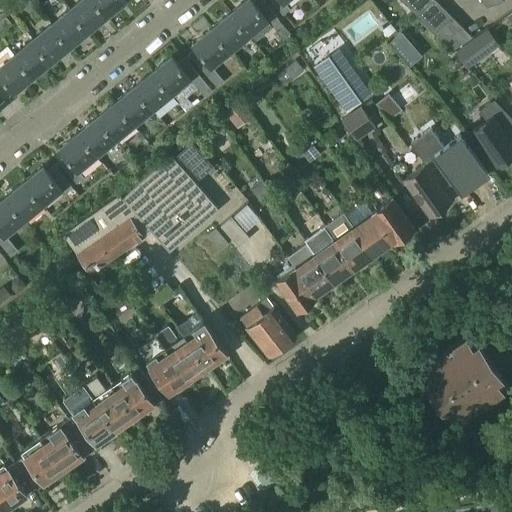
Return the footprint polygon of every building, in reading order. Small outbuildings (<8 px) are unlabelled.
[(15,0),(12,2),(15,6),(19,11),(32,0),(15,0)] [(96,0),(75,0),(69,5),(88,29),(107,13),(96,0)] [(96,0),(107,13),(123,0),(96,0)] [(243,0),(231,10),(250,32),(256,40),(273,26),(285,40),(292,34),(263,0),(243,0)] [(274,0),(284,12),(291,6),(286,0),(274,0)] [(418,16),(438,1),(436,0),(418,0),(409,7),(418,16)] [(438,1),(418,16),(427,25),(447,10),(438,1)] [(69,5),(50,21),(70,44),(88,29),(69,5)] [(231,10),(213,25),(231,48),(250,32),(231,10)] [(427,25),(435,34),(455,19),(447,10),(427,25)] [(0,33),(12,23),(5,15),(0,19),(0,33)] [(464,28),(455,19),(435,34),(444,43),(464,28)] [(50,21),(32,36),(51,60),(70,44),(50,21)] [(396,29),(390,22),(382,29),(387,36),(396,29)] [(226,79),(213,63),(231,48),(213,25),(193,41),(197,45),(190,51),(218,85),(226,79)] [(464,28),(444,43),(453,51),(473,36),(464,28)] [(402,31),(390,41),(410,64),(421,54),(402,31)] [(489,52),(477,35),(456,50),(468,67),(489,52)] [(32,36),(13,52),(32,75),(51,60),(32,36)] [(13,90),(32,75),(13,52),(7,44),(0,49),(0,92),(4,98),(13,90)] [(172,91),(191,76),(206,94),(213,89),(186,55),(179,60),(173,53),(154,68),(172,91)] [(346,58),(321,76),(347,112),(372,94),(346,58)] [(295,59),(289,64),(297,74),(304,69),(295,59)] [(154,68),(135,83),(154,106),(172,91),(154,68)] [(135,83),(116,99),(135,122),(154,106),(135,83)] [(249,107),(258,100),(251,92),(243,99),(249,107)] [(389,119),(401,109),(388,92),(375,102),(389,119)] [(469,133),(495,166),(501,161),(503,164),(511,156),(511,138),(500,124),(510,116),(491,98),(475,110),(484,121),(469,133)] [(135,122),(116,99),(97,114),(116,137),(135,122)] [(237,127),(251,115),(238,99),(224,111),(237,127)] [(362,104),(341,119),(357,141),(377,126),(362,104)] [(78,130),(97,152),(116,137),(97,114),(78,130)] [(432,126),(411,141),(444,188),(455,180),(462,190),(488,172),(460,133),(444,144),(432,126)] [(85,175),(78,168),(97,152),(78,130),(59,145),(66,153),(59,159),(77,181),(85,175)] [(333,130),(322,138),(327,144),(338,136),(333,130)] [(198,178),(214,165),(192,140),(177,152),(198,178)] [(314,144),(304,152),(309,159),(319,151),(314,144)] [(172,151),(121,193),(120,191),(62,232),(76,252),(90,272),(150,229),(152,228),(169,249),(218,207),(172,151)] [(287,171),(293,167),(289,161),(283,165),(287,171)] [(439,210),(446,205),(445,200),(449,197),(424,161),(403,175),(428,211),(434,207),(439,210)] [(54,163),(47,168),(43,164),(24,179),(43,202),(62,187),(65,191),(72,185),(54,163)] [(24,179),(6,195),(24,218),(43,202),(24,179)] [(294,180),(286,185),(293,195),(300,190),(294,180)] [(265,183),(255,192),(261,198),(271,190),(265,183)] [(19,249),(6,233),(24,218),(6,195),(0,199),(0,240),(12,255),(19,249)] [(392,196),(372,210),(394,242),(414,228),(392,196)] [(346,214),(373,253),(392,240),(394,242),(372,210),(365,201),(346,214)] [(330,232),(354,267),(373,253),(346,214),(344,211),(325,224),(330,232)] [(232,213),(219,224),(238,245),(250,235),(232,213)] [(215,226),(205,235),(218,251),(229,242),(215,226)] [(310,246),(316,255),(334,281),(354,267),(330,232),(310,246)] [(294,265),(297,268),(315,294),(334,281),(316,255),(305,240),(286,253),(294,265)] [(317,296),(315,294),(297,268),(294,265),(274,279),(296,311),(317,296)] [(98,283),(91,273),(81,280),(88,290),(98,283)] [(17,293),(26,286),(18,276),(13,280),(12,288),(17,293)] [(168,280),(152,293),(160,303),(176,290),(168,280)] [(12,295),(4,285),(0,287),(0,301),(1,303),(12,295)] [(257,304),(240,317),(246,325),(268,355),(296,334),(274,305),(263,313),(257,304)] [(188,336),(207,365),(209,367),(228,354),(204,319),(194,326),(197,330),(188,336)] [(156,332),(169,349),(190,381),(191,380),(189,377),(207,365),(188,336),(181,341),(169,323),(156,332)] [(509,386),(471,332),(417,370),(454,424),(509,386)] [(170,394),(190,381),(169,349),(159,356),(156,352),(146,359),(150,364),(143,369),(154,385),(161,380),(170,394)] [(162,396),(154,385),(143,369),(140,364),(121,376),(124,380),(115,387),(136,418),(155,405),(153,402),(162,396)] [(84,382),(96,400),(116,428),(134,416),(135,418),(136,418),(115,387),(110,390),(96,371),(83,381),(84,382)] [(66,414),(90,448),(97,443),(97,444),(117,430),(116,428),(96,400),(84,382),(65,395),(74,409),(66,414)] [(51,432),(42,438),(65,471),(74,464),(73,462),(82,455),(81,454),(90,448),(66,414),(48,427),(51,432)] [(54,478),(65,471),(42,438),(39,433),(19,447),(22,452),(14,458),(32,483),(40,477),(43,482),(53,475),(54,478)] [(0,456),(0,497),(7,507),(26,493),(23,489),(32,483),(14,458),(5,464),(0,456)]
